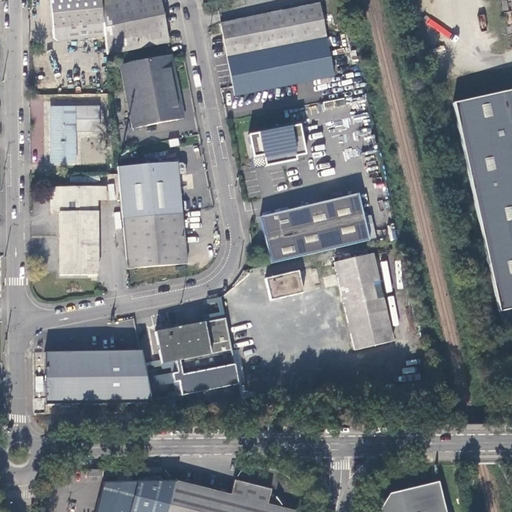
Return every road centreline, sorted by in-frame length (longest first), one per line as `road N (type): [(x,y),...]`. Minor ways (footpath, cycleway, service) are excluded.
road 1 (unclassified): [(19,326),(209,286),(226,272),(234,236),(186,0)]
road 2 (tertiary): [(344,445),(41,445)]
road 3 (unclassified): [(13,0),(16,281)]
road 4 (tertiary): [(511,443),(344,445)]
